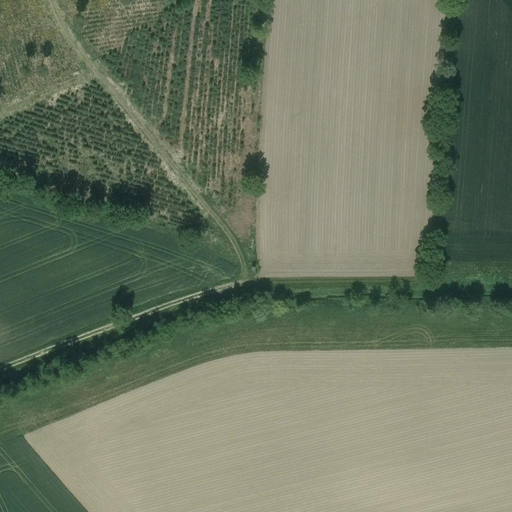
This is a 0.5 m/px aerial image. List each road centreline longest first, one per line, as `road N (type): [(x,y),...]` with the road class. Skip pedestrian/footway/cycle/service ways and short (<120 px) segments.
road 1 (track): [(94,70),(232,238),(248,266),(247,287),(192,296),(0,370)]
road 2 (track): [(0,111),(94,70),(52,0)]
